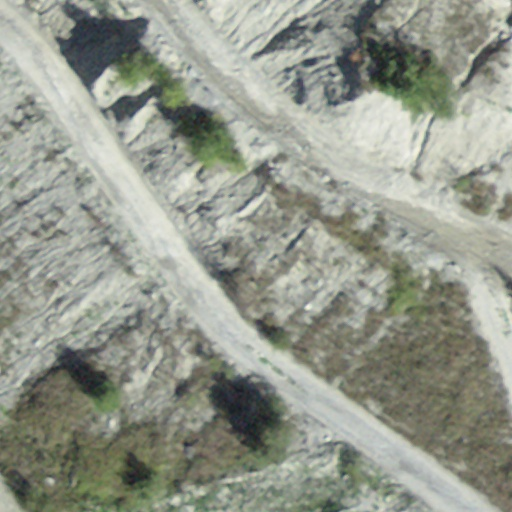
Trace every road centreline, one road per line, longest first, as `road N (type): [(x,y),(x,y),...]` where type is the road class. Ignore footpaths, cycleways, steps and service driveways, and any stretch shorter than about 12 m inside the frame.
road 1 (track): [(0,64),(219,307),(427,511)]
road 2 (track): [(511,255),(248,118),(158,0)]
